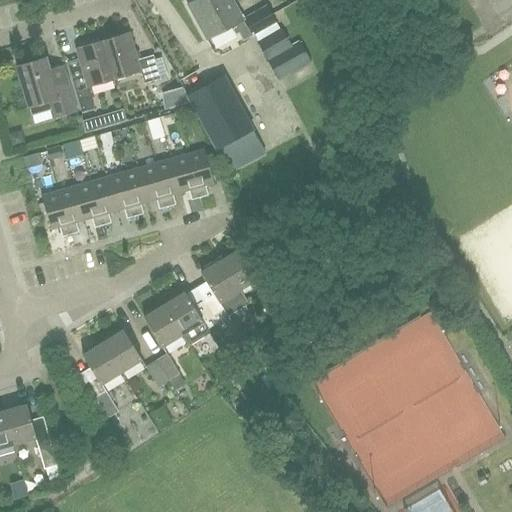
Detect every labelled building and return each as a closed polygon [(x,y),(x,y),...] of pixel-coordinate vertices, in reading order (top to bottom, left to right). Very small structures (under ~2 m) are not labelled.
[(232,0),(193,0),(187,4),(206,39),(235,24),(226,7),(234,3),(232,0)] [(242,39),(252,34),(275,21),(266,6),(243,18),(244,19),(235,24),(242,39)] [(277,78),(310,60),(300,41),(292,45),(282,27),(256,41),(267,60),(277,78)] [(102,40),(113,78),(140,70),(144,83),(165,76),(161,65),(160,65),(158,59),(153,60),(152,54),(137,59),(129,32),(102,40)] [(113,78),(102,40),(75,48),(83,77),(72,80),(82,112),(93,108),(86,86),(113,78)] [(28,106),(31,115),(50,110),(53,119),(78,111),(64,65),(48,69),(45,57),(16,66),(28,106)] [(223,76),(187,95),(230,180),(268,159),(223,76)] [(147,120),(152,139),(163,137),(157,118),(147,120)] [(24,144),(21,136),(14,132),(6,135),(10,148),(24,144)] [(93,135),(82,139),(85,147),(96,143),(93,135)] [(60,156),(57,146),(45,149),(48,160),(60,156)] [(207,194),(204,185),(213,182),(203,149),(186,154),(198,197),(207,194)] [(26,168),(42,164),(40,153),(24,157),(26,168)] [(186,154),(170,158),(179,192),(188,189),(191,199),(198,197),(186,154)] [(170,158),(154,163),(166,206),(175,204),(172,194),(179,192),(170,158)] [(166,206),(154,163),(138,167),(147,201),(156,199),(158,208),(166,206)] [(147,201),(138,167),(121,172),(134,215),(143,213),(140,203),(147,201)] [(121,172),(105,177),(115,210),(123,208),(126,218),(134,215),(121,172)] [(105,177),(89,181),(101,225),(110,222),(108,212),(115,210),(105,177)] [(341,196),(338,190),(331,177),(312,188),(322,206),(341,196)] [(101,225),(89,181),(73,186),(82,220),(91,217),(94,227),(101,225)] [(82,220),(73,186),(57,190),(70,234),(78,231),(75,222),(82,220)] [(70,234),(57,190),(41,195),(50,229),(59,226),(62,236),(70,234)] [(231,253),(220,259),(239,289),(249,283),(259,277),(267,291),(276,305),(287,299),(294,295),(282,274),(275,262),(268,251),(259,256),(265,265),(256,271),(250,261),(241,247),(231,253)] [(227,316),(247,303),(239,289),(220,259),(200,272),(205,281),(218,302),(223,309),(227,316)] [(193,307),(185,294),(184,291),(163,304),(182,334),(182,333),(189,345),(209,333),(219,349),(229,342),(226,337),(213,316),(203,301),(193,307)] [(279,304),(287,317),(300,309),(292,296),(279,304)] [(182,334),(163,304),(143,317),(161,346),(182,334)] [(236,330),(227,316),(223,309),(213,316),(226,337),(236,330)] [(102,342),(120,372),(141,359),(122,329),(102,342)] [(82,354),(100,384),(120,372),(102,342),(82,354)] [(167,353),(156,360),(168,381),(169,380),(175,390),(185,384),(167,353)] [(168,381),(156,360),(145,366),(157,387),(168,381)] [(280,360),(266,369),(273,379),(287,371),(280,360)] [(112,401),(106,390),(100,394),(94,398),(100,408),(106,418),(113,414),(118,411),(112,401)] [(3,410),(12,444),(35,437),(26,404),(3,410)] [(171,421),(163,405),(149,412),(158,428),(171,421)] [(0,447),(12,444),(3,410),(0,411),(0,447)] [(50,442),(37,445),(43,468),(56,465),(50,442)]
